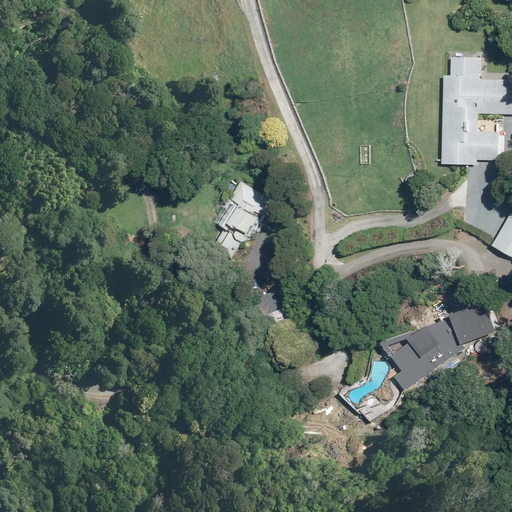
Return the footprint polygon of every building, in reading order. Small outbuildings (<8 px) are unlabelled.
[(511,122),(499,122),(498,132),(482,131),(483,114),(511,115),(511,78),(482,77),(483,58),(455,56),(454,76),(449,76),(445,163),(482,165),(482,160),(504,161),(511,160),(511,122)] [(279,199),(244,182),(233,199),(236,200),(224,226),(229,228),(221,244),(239,253),(245,241),(250,244),(266,212),(271,215),(279,199)] [(511,217),(498,245),(511,252),(511,217)] [(495,303),(459,315),(469,345),(505,333),(495,303)] [(389,341),(399,357),(409,370),(400,376),(411,390),(459,352),(449,321),(419,335),(418,332),(389,341)]
